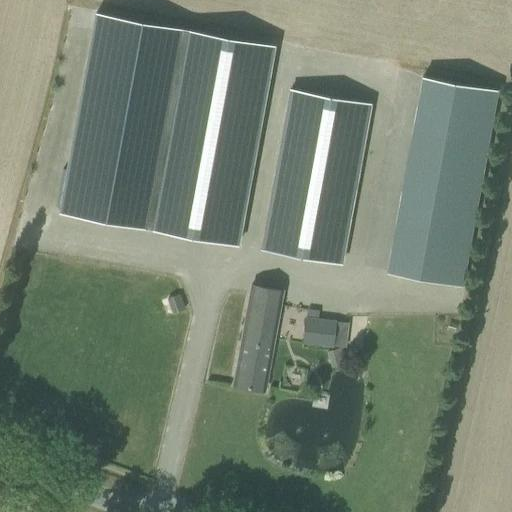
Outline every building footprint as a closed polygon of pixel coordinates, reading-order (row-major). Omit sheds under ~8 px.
[(274,46),(95,13),(59,211),(237,244),(274,46)] [(437,79),(402,273),(462,284),(498,90),(437,79)] [(290,89),(261,248),(341,262),(370,104),(290,89)] [(282,293),(251,288),(234,383),(265,389),(282,293)] [(178,293),(168,297),(174,313),(183,309),(178,293)] [(331,346),(335,321),(306,317),(303,342),(331,346)] [(342,347),(328,352),(333,367),(347,363),(342,347)]
